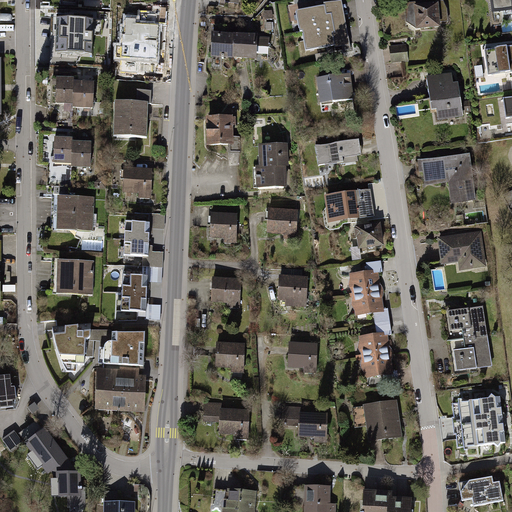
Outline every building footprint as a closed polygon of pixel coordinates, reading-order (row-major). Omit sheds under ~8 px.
[(332,6),(330,0),(329,0),(324,1),(325,7),(330,6),(334,26),(335,34),(333,34),(336,52),(343,50),(342,45),(345,44),(350,44),(342,3),(338,4),(338,5),(332,6)] [(491,0),(493,12),(502,10),(503,14),(505,15),(511,14),(511,9),(511,4),(511,0),(491,0)] [(296,12),(300,32),(334,26),(330,6),(325,7),(324,1),(315,3),(316,8),(296,12)] [(439,27),(438,22),(448,21),(447,10),(445,10),(445,7),(443,7),(443,2),(442,2),(442,5),(418,6),(417,3),(405,4),(407,21),(417,21),(417,28),(439,27)] [(71,17),(57,16),(56,35),(56,54),(92,55),(93,33),(93,17),(71,17)] [(136,20),(125,20),(125,29),(122,29),(122,48),(117,48),(116,60),(157,62),(158,27),(136,26),(136,20)] [(334,26),(300,32),(300,33),(302,32),(306,52),(326,48),(327,53),(328,53),(336,52),(333,34),(335,34),(334,26)] [(216,36),(213,36),(212,57),(234,57),(235,37),(224,36),(224,28),(217,28),(216,36)] [(256,37),(235,37),(234,57),(256,58),(256,47),(268,48),(269,42),(265,42),(265,38),(256,38),(256,37)] [(406,46),(390,47),(393,62),(408,60),(406,46)] [(511,47),(485,52),(488,77),(511,73),(511,47)] [(259,49),(259,59),(269,58),(268,48),(259,49)] [(328,53),(327,53),(315,55),(317,63),(329,61),(328,53)] [(342,76),(317,79),(321,102),(333,100),(333,102),(353,99),(351,84),(344,85),(342,76)] [(451,76),(427,79),(430,99),(435,99),(438,119),(463,115),(458,83),(453,83),(451,76)] [(74,104),(75,83),(75,80),(57,79),(56,103),(74,104)] [(93,84),(75,83),(74,104),(74,107),(92,108),(93,84)] [(137,103),(119,103),(118,137),(147,138),(148,120),(145,120),(145,114),(148,114),(148,104),(151,104),(151,91),(137,90),(137,103)] [(511,98),(503,100),(506,119),(511,118),(511,98)] [(234,117),(210,118),(211,136),(215,136),(215,145),(211,145),(212,165),(241,163),(240,126),(234,126),(234,117)] [(316,146),(315,146),(318,166),(344,162),(343,158),(357,155),(355,144),(349,145),(349,147),(341,148),(340,143),(338,143),(337,132),(315,136),(316,146)] [(72,164),(73,143),(73,139),(55,139),(54,163),(72,164)] [(91,144),(73,143),(72,164),(72,167),(90,168),(91,144)] [(261,156),(262,167),(283,166),(283,162),(287,162),(286,146),(262,147),(262,156),(261,156)] [(455,157),(419,162),(420,171),(423,170),(425,180),(432,180),(433,182),(450,180),(451,188),(456,187),(458,202),(475,200),(470,164),(468,164),(467,158),(456,159),(455,157)] [(262,167),(259,167),(260,177),(258,177),(259,189),(283,188),(282,167),(283,167),(283,166),(262,167)] [(151,171),(124,170),(123,192),(140,192),(139,198),(150,198),(151,171)] [(101,178),(95,183),(95,189),(106,189),(107,178),(101,178)] [(356,194),(327,198),(328,206),(332,206),(333,215),(338,220),(351,218),(350,216),(359,215),(360,218),(373,216),(369,190),(356,192),(356,194)] [(94,199),(59,197),(58,227),(78,228),(78,226),(93,227),(94,199)] [(297,212),(269,211),(268,233),(296,234),(297,212)] [(150,214),(150,224),(149,235),(153,235),(153,229),(165,230),(165,215),(150,214)] [(237,216),(212,215),(211,237),(226,237),(226,243),(236,243),(237,216)] [(125,223),(125,239),(149,240),(149,235),(150,224),(125,223)] [(359,238),(360,248),(367,247),(368,252),(376,251),(375,246),(382,245),(379,226),(357,229),(355,230),(356,238),(359,238)] [(440,240),(443,262),(469,259),(470,267),(484,265),(479,234),(440,240)] [(149,240),(125,239),(124,256),(143,257),(148,257),(149,246),(149,240)] [(153,247),(149,246),(148,257),(143,257),(143,267),(163,268),(164,253),(152,252),(153,247)] [(94,263),(56,261),(54,291),(78,292),(78,290),(92,291),(94,263)] [(360,275),(351,276),(352,282),(350,282),(349,286),(351,290),(353,290),(354,295),(379,292),(376,273),(382,273),(380,262),(367,264),(368,274),(367,274),(363,272),(360,275)] [(147,277),(147,283),(162,283),(163,268),(143,267),(142,277),(147,277)] [(123,276),(122,293),(147,294),(147,283),(147,277),(142,277),(123,276)] [(306,279),(279,278),(279,299),(294,300),(294,306),(305,306),(306,279)] [(240,281),(213,280),(212,301),(239,302),(240,281)] [(354,295),(355,300),(352,301),(351,305),(354,309),(356,309),(357,314),(366,313),(370,315),(373,312),(374,312),(376,324),(389,322),(387,309),(382,310),(379,292),(354,295)] [(122,293),(122,312),(138,312),(146,313),(146,305),(147,294),(122,293)] [(161,306),(146,305),(146,313),(138,312),(138,317),(146,318),(146,320),(161,321),(161,306)] [(447,312),(451,342),(487,336),(483,307),(447,312)] [(360,353),(363,352),(363,358),(388,354),(386,335),(391,335),(389,322),(376,324),(377,336),(373,335),(370,337),(361,339),(361,344),(359,344),(358,349),(360,353)] [(91,325),(53,330),(57,349),(63,349),(63,359),(63,361),(65,363),(67,364),(69,365),(84,365),(85,357),(93,357),(94,342),(94,340),(90,340),(91,330),(91,325)] [(99,348),(104,348),(105,347),(106,345),(107,344),(110,342),(112,342),(112,334),(113,333),(112,332),(111,331),(110,330),(91,330),(90,340),(94,340),(94,342),(99,342),(99,348)] [(119,365),(144,367),(145,333),(112,334),(112,342),(110,342),(107,344),(106,345),(105,347),(104,348),(104,359),(119,359),(119,365)] [(492,366),(487,336),(451,342),(456,371),(492,366)] [(244,345),(217,344),(216,366),(243,367),(244,345)] [(316,345),(289,345),(289,367),(316,367),(316,345)] [(363,358),(364,363),(362,363),(361,368),(363,371),(366,372),(366,376),(375,375),(379,377),(382,374),(383,374),(384,381),(398,380),(397,372),(391,372),(388,354),(363,358)] [(122,373),(101,372),(99,408),(142,410),(143,379),(137,379),(138,370),(122,369),(122,373)] [(10,376),(0,376),(0,403),(1,408),(13,407),(10,376)] [(489,399),(461,402),(467,448),(494,444),(498,448),(501,443),(505,443),(500,398),(495,398),(491,395),(489,399)] [(39,409),(35,402),(28,408),(33,414),(39,409)] [(396,402),(369,406),(372,425),(368,426),(370,441),(401,437),(396,402)] [(222,404),(205,404),(205,414),(220,415),(220,433),(248,434),(248,412),(221,411),(222,404)] [(300,408),(284,407),(284,419),(299,420),(299,436),(326,437),(326,415),(300,414),(300,408)] [(125,427),(126,438),(136,437),(136,427),(125,427)] [(22,441),(14,430),(2,439),(10,450),(22,441)] [(48,473),(51,470),(65,460),(62,456),(63,455),(45,430),(42,432),(38,436),(26,444),(48,473)] [(75,473),(65,460),(51,470),(58,479),(58,496),(69,496),(69,507),(84,506),(84,489),(82,489),(82,488),(80,488),(79,473),(75,473)] [(488,478),(459,484),(462,501),(473,499),(474,506),(503,501),(500,485),(490,487),(488,478)] [(328,487),(307,487),(307,489),(293,489),(293,504),(306,504),(306,511),(333,511),(334,504),(328,504),(328,487)] [(118,491),(104,491),(104,504),(107,504),(106,511),(132,511),(132,505),(118,505),(118,491)] [(228,510),(232,511),(231,511),(252,511),(254,498),(255,498),(256,492),(254,492),(254,493),(229,491),(228,510)] [(378,493),(364,492),(363,511),(410,511),(411,500),(396,499),(395,501),(391,501),(391,495),(378,494),(378,493)]
